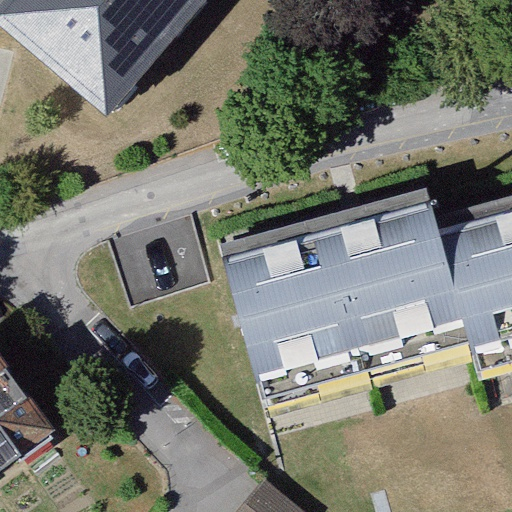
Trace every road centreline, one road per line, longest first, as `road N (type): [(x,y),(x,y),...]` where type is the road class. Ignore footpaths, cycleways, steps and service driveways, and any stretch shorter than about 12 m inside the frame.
road 1 (residential): [(4,247),(325,130),(511,94)]
road 2 (residential): [(175,511),(210,466),(119,370)]
